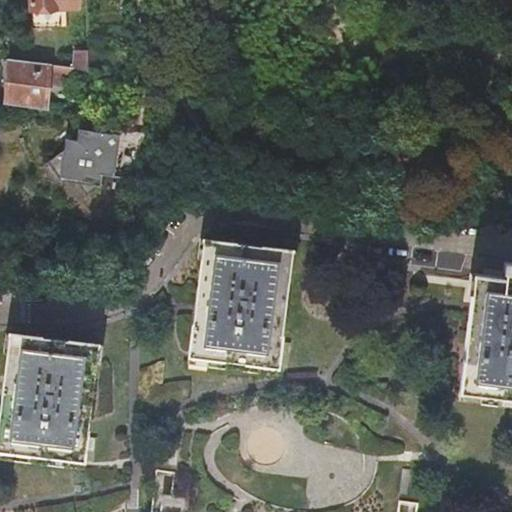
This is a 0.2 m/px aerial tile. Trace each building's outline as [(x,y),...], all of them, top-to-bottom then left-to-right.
[(34,0),(35,9),(79,8),(79,0),(34,0)] [(44,65),(77,69),(78,69),(79,49),(47,45),(44,65)] [(78,69),(90,71),(90,51),(79,49),(78,69)] [(9,103),(48,109),(52,81),(74,85),(77,69),(44,65),(18,61),(15,60),(13,70),(8,70),(7,76),(12,78),(9,103)] [(120,140),(115,134),(80,128),(79,140),(67,138),(65,149),(48,162),(61,179),(77,182),(81,179),(92,193),(102,186),(104,174),(115,176),(120,140)] [(135,179),(142,138),(115,134),(120,140),(115,176),(135,179)] [(87,196),(92,193),(81,179),(77,182),(87,196)] [(294,254),(206,242),(190,359),(279,370),(294,254)] [(503,281),(474,277),(460,394),(511,399),(511,273),(511,274),(511,273),(511,265),(505,264),(503,281)] [(11,336),(0,422),(0,453),(86,465),(101,347),(11,336)]
